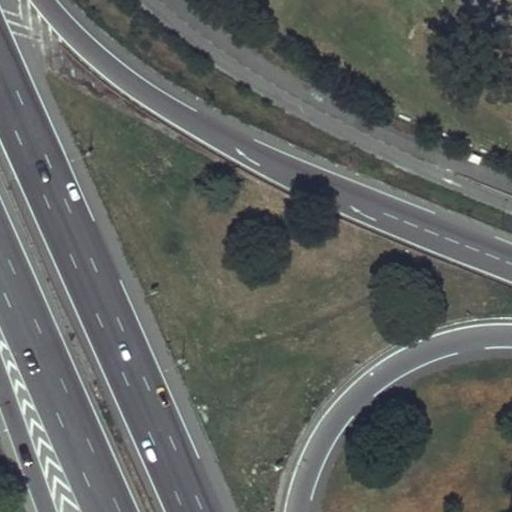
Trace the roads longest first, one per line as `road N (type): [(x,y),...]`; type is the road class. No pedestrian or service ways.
road 1 (motorway): [(511,260),(257,150),(152,94),(95,53),(47,0)]
road 2 (motorway): [(190,511),(0,76)]
road 3 (residential): [(511,206),(285,104),(203,51),(149,0)]
road 4 (motorway): [(297,511),(320,438),(351,397),(427,349),(511,334)]
road 5 (motorway): [(0,261),(110,511)]
road 6 (motorway): [(0,373),(51,511)]
